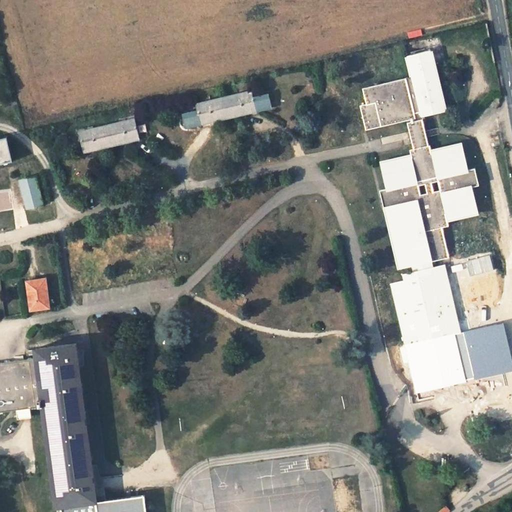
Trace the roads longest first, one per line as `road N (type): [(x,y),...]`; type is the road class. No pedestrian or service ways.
road 1 (unknown): [(0,340),(175,301),(299,197),(335,195)]
road 2 (unknown): [(501,487),(393,406),(335,195)]
road 3 (unknown): [(67,225),(304,160)]
road 4 (unknown): [(0,122),(27,132),(67,225)]
